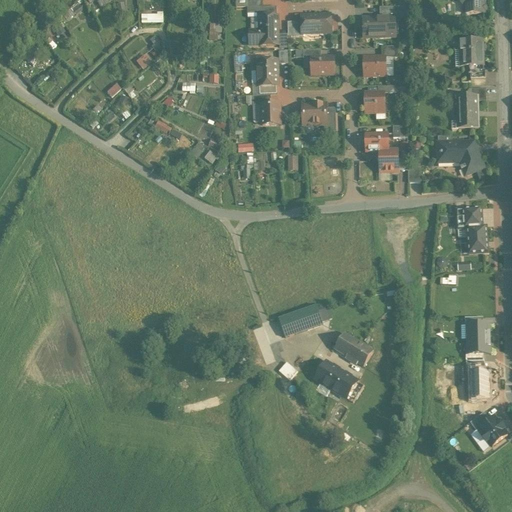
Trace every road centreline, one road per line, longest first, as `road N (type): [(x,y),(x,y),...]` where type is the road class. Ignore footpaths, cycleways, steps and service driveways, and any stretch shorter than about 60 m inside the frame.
road 1 (track): [(104,148),(170,87),(159,32),(127,40),(52,114)]
road 2 (residential): [(0,70),(19,93),(131,165),(198,206),(229,214)]
road 3 (residential): [(507,192),(511,385)]
road 4 (residential): [(354,207),(507,192)]
road 5 (residential): [(501,0),(507,148)]
road 6 (unclassified): [(229,214),(276,340)]
road 7 (residential): [(229,214),(354,207)]
